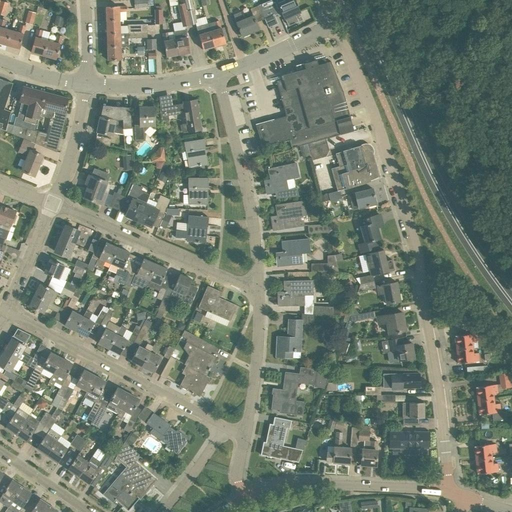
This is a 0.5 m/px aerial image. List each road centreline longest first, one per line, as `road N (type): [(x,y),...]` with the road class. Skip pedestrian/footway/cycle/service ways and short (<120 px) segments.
road 1 (residential): [(454,495),(418,256),(380,133),(333,25)]
road 2 (primary): [(511,301),(434,181),(353,0)]
road 3 (residential): [(221,427),(3,311)]
road 4 (residential): [(257,284),(241,285),(50,203)]
road 5 (residential): [(257,284),(252,220),(216,76)]
road 6 (secondary): [(243,495),(323,484),(454,495)]
road 7 (residential): [(242,437),(255,396),(257,284)]
road 8 (residential): [(216,76),(162,87),(87,86)]
road 9 (residential): [(50,203),(87,86)]
